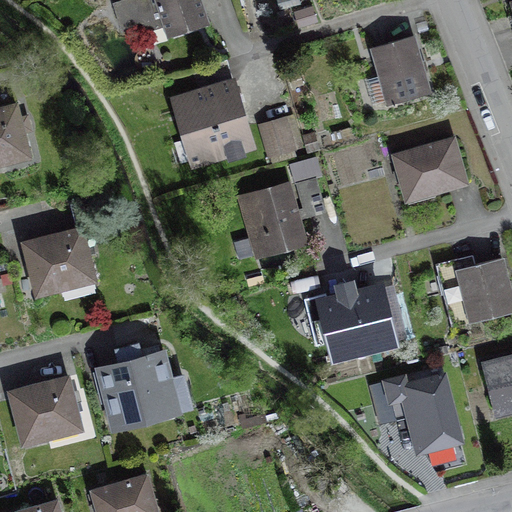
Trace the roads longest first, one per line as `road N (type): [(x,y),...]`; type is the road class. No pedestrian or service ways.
road 1 (residential): [(511,154),(449,0)]
road 2 (residential): [(0,373),(134,338)]
